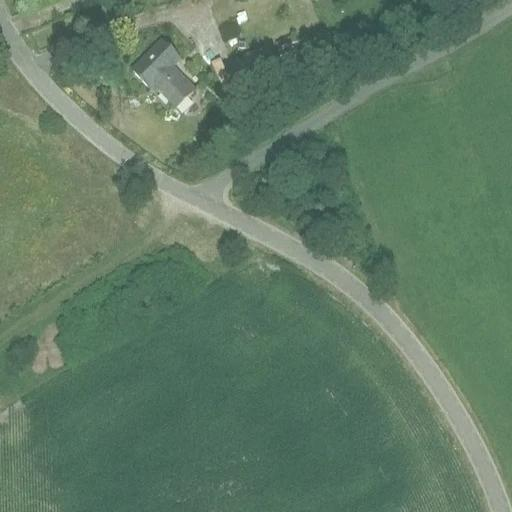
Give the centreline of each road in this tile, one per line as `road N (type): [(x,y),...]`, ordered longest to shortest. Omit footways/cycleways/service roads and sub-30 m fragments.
road 1 (unclassified): [(500,511),(460,422),(373,307),(313,262),(193,198)]
road 2 (residential): [(193,198),(329,110),(511,8)]
road 3 (unclassified): [(193,198),(79,122),(29,71),(0,21)]
road 4 (track): [(0,353),(176,220),(193,198)]
